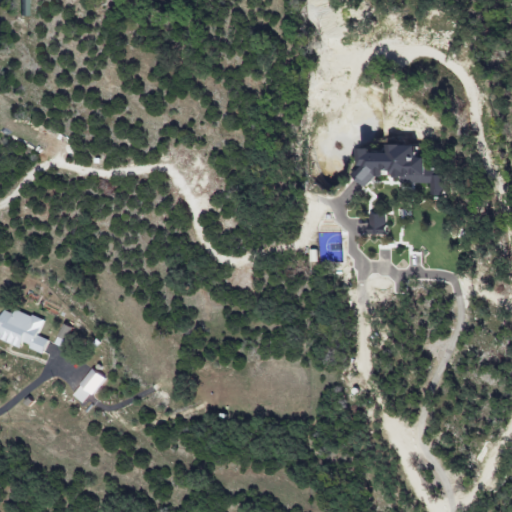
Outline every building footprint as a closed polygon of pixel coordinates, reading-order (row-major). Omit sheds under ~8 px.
[(18,0),(18,16),(27,16),(27,0),(18,0)] [(371,151),(354,177),(368,187),(375,177),(381,177),(386,170),(400,179),(400,183),(431,184),(431,196),(440,196),(445,189),(445,175),(433,167),(437,167),(423,158),(415,158),(415,144),(389,144),(388,152),(371,151)] [(386,235),(387,213),(369,212),(368,235),(386,235)] [(42,354),(48,340),(38,337),(44,321),(16,310),(14,315),(3,311),(0,317),(0,339),(22,348),(22,346),(42,354)] [(58,338),(67,342),(73,329),(64,325),(58,338)] [(105,380),(93,370),(72,395),(84,405),(105,380)]
